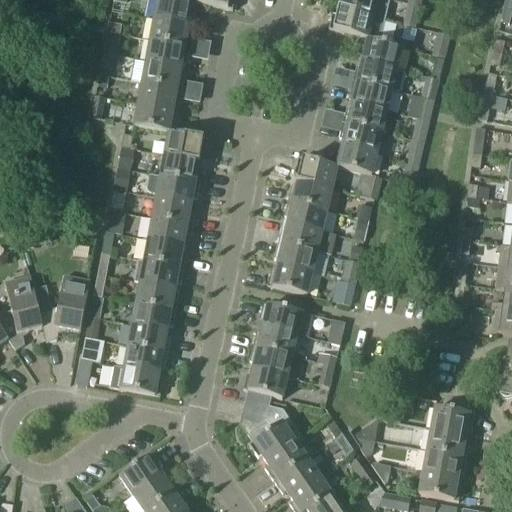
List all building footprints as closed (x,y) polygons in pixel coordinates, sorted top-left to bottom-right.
[(232,15),(235,0),(180,0),(178,5),(185,6),(198,9),(217,12),(232,15)] [(338,14),(382,25),(387,4),(372,0),(336,0),(335,7),(339,8),(338,14)] [(409,0),(408,8),(420,11),(422,0),(409,0)] [(194,25),(198,9),(185,6),(178,5),(158,1),(154,23),(189,30),(190,25),(194,25)] [(511,12),(511,3),(505,2),(502,14),(511,16),(511,12)] [(420,11),(408,8),(403,29),(415,32),(420,11)] [(332,18),(328,35),(343,38),(363,43),(367,44),(377,46),(382,25),(338,14),(337,19),(332,18)] [(500,27),(508,29),(511,16),(502,14),(500,27)] [(117,25),(110,23),(108,34),(115,35),(117,25)] [(191,43),(192,37),(188,36),(189,30),(154,23),(150,45),(189,52),(191,43)] [(107,36),(105,47),(119,49),(121,39),(118,39),(107,36)] [(444,63),(447,53),(449,40),(438,37),(432,62),(436,63),(437,62),(444,63)] [(401,52),(377,46),(367,44),(363,43),(359,59),(363,61),(362,66),(396,74),(401,52)] [(504,46),(496,44),(493,57),(501,59),(504,46)] [(186,68),(188,61),(189,52),(150,45),(146,66),(181,72),(182,67),(186,68)] [(490,69),(499,71),(501,59),(493,57),(490,69)] [(111,62),(103,60),(101,69),(109,70),(111,62)] [(436,63),(432,83),(439,84),(444,63),(437,62),(436,63)] [(183,85),(184,79),(180,78),(181,72),(146,66),(142,87),(181,95),(183,85)] [(356,71),(354,77),(352,86),(391,95),(396,74),(362,66),(361,72),(356,71)] [(112,75),(100,73),(99,79),(107,80),(111,81),(112,75)] [(105,88),(107,80),(99,79),(98,87),(105,88)] [(434,105),(439,85),(426,82),(421,102),(434,105)] [(350,95),(349,101),(353,103),(352,108),(386,116),(391,95),(352,86),(350,95)] [(495,88),(486,86),(483,99),(492,101),(495,88)] [(178,110),(180,104),(181,95),(142,87),(138,108),(173,115),(174,110),(178,110)] [(480,111),(477,125),(486,126),(489,113),(492,101),(483,99),(480,111)] [(434,106),(421,102),(416,123),(429,127),(434,106)] [(134,130),(168,137),(173,138),(176,122),(172,121),(173,115),(138,108),(134,130)] [(346,113),(344,119),(342,128),(381,137),(386,116),(352,108),(351,114),(346,113)] [(429,127),(416,123),(411,144),(424,148),(429,127)] [(340,137),(339,144),(343,145),(342,150),(376,158),(381,137),(342,128),(340,137)] [(476,133),(472,159),(481,160),(485,134),(476,133)] [(193,142),(173,138),(168,137),(164,159),(199,166),(200,160),(205,161),(208,145),(193,142)] [(133,141),(124,139),(121,151),(130,153),(133,141)] [(424,148),(411,144),(406,165),(419,169),(424,148)] [(337,172),(364,179),(371,180),(376,158),(342,150),(341,156),(336,155),(332,171),(337,172)] [(132,162),(120,159),(117,172),(130,174),(132,162)] [(160,181),(200,188),(202,173),(198,172),(199,166),(164,159),(160,181)] [(480,173),(481,160),(472,159),(471,172),(480,173)] [(332,171),(312,166),(298,163),(294,179),(299,181),(297,186),(331,194),(337,172),(332,171)] [(419,169),(406,165),(400,187),(414,191),(419,169)] [(150,196),(157,197),(156,202),(191,208),(192,203),(197,204),(200,188),(160,181),(150,179),(148,193),(150,196)] [(364,179),(359,201),(365,202),(374,204),(377,192),(380,182),(371,180),(364,179)] [(125,195),(127,184),(116,181),(113,193),(125,195)] [(331,194),(297,186),(296,192),(291,191),(287,206),(326,215),(331,194)] [(476,203),(477,190),(468,189),(467,202),(476,203)] [(152,223),(192,230),(194,215),(190,214),(191,208),(156,202),(152,223)] [(326,215),(287,206),(284,222),(288,223),(287,228),(322,236),(326,215)] [(373,211),(363,209),(360,223),(369,226),(373,211)] [(148,244),(183,251),(184,245),(189,246),(192,230),(152,223),(148,244)] [(120,239),(122,229),(108,227),(106,236),(114,238),(120,239)] [(317,257),(328,260),(333,239),(322,236),(287,228),(286,234),(281,233),(277,248),(317,257)] [(368,230),(358,228),(355,243),(365,245),(368,230)] [(472,234),(463,233),(461,245),(470,246),(472,234)] [(106,236),(105,236),(101,258),(110,259),(114,238),(106,236)] [(37,241),(22,245),(24,252),(39,249),(37,241)] [(183,251),(148,244),(144,266),(183,274),(186,258),(182,257),(183,251)] [(459,258),(468,259),(470,246),(461,245),(459,258)] [(317,257),(277,248),(274,263),(278,265),(277,270),(312,278),(317,257)] [(353,251),(350,265),(359,268),(363,254),(353,251)] [(498,272),(508,273),(511,273),(511,252),(501,251),(498,272)] [(110,259),(101,258),(97,278),(106,280),(110,259)] [(138,265),(134,286),(140,287),(175,294),(176,288),(181,289),(183,274),(144,266),(138,265)] [(267,291),(306,300),(312,278),(277,270),(276,276),(271,275),(267,291)] [(357,276),(348,274),(344,286),(354,289),(357,276)] [(466,276),(457,275),(455,288),(464,289),(466,276)] [(101,302),(102,302),(106,280),(97,278),(93,300),(101,302)] [(31,281),(5,287),(12,315),(0,317),(0,332),(8,344),(15,355),(24,349),(21,337),(42,332),(39,317),(31,281)] [(58,313),(39,317),(42,332),(46,347),(56,345),(58,333),(80,337),(90,286),(64,281),(58,313)] [(353,292),(354,289),(344,286),(339,308),(349,311),(352,298),(353,292)] [(136,308),(175,316),(178,301),(174,300),(175,294),(140,287),(136,308)] [(454,301),(463,302),(464,289),(455,288),(454,301)] [(493,307),(492,315),(495,315),(511,317),(511,295),(505,295),(504,308),(493,307)] [(99,312),(101,302),(93,300),(91,310),(99,312)] [(132,330),(167,336),(168,331),(172,332),(175,316),(136,308),(132,330)] [(259,324),(264,326),(262,331),(297,339),(305,341),(305,339),(307,338),(311,324),(309,322),(310,319),(263,308),(259,324)] [(500,339),(511,340),(511,317),(495,315),(492,337),(500,338),(500,339)] [(459,333),(460,320),(451,319),(450,332),(459,333)] [(335,326),(330,347),(340,350),(345,329),(335,326)] [(167,336),(132,330),(128,351),(167,359),(170,343),(166,342),(167,336)] [(95,332),(87,331),(85,343),(93,344),(95,332)] [(297,339),(262,331),(261,337),(256,336),(253,352),(292,361),(297,339)] [(95,358),(98,345),(93,344),(85,343),(83,355),(81,364),(92,366),(93,366),(95,358)] [(511,350),(508,350),(500,396),(511,398),(511,404),(511,350)] [(124,372),(159,379),(160,373),(164,374),(167,359),(128,351),(124,372)] [(292,361),(253,352),(249,366),(254,368),(252,374),(287,382),(292,361)] [(325,360),(323,369),(325,369),(334,372),(336,363),(325,360)] [(81,364),(79,374),(90,376),(92,366),(81,364)] [(325,369),(322,382),(331,384),(334,372),(325,369)] [(110,392),(159,402),(162,385),(158,385),(159,379),(124,372),(114,370),(110,392)] [(287,382),(252,374),(251,379),(246,378),(243,394),(247,395),(245,406),(269,412),(271,401),(282,404),(287,382)] [(266,423),(269,412),(245,406),(242,418),(266,423)] [(282,415),(269,412),(266,423),(242,418),(239,429),(252,447),(248,450),(258,464),(262,461),(265,466),(266,465),(294,446),(301,441),(282,415)] [(399,428),(402,413),(396,412),(386,419),(378,424),(379,425),(399,428)] [(474,420),(435,412),(431,434),(465,441),(466,435),(471,436),(474,420)] [(334,425),(327,430),(336,442),(342,438),(334,425)] [(355,443),(354,446),(356,449),(365,462),(373,456),(378,432),(368,431),(354,441),(355,443)] [(427,455),(466,463),(469,447),(464,447),(465,441),(431,434),(427,455)] [(336,442),(346,457),(356,449),(354,446),(347,435),(342,438),(336,442)] [(303,465),(306,463),(294,446),(266,465),(265,466),(268,470),(264,473),(273,486),(303,465)] [(463,479),(466,465),(466,463),(427,455),(425,465),(423,477),(458,483),(459,478),(463,479)] [(162,472),(152,459),(119,481),(132,500),(161,480),(158,475),(162,472)] [(386,487),(388,472),(380,462),(370,469),(384,488),(386,487)] [(290,501),(319,481),(306,463),(303,465),(273,486),(282,499),(286,496),(290,501)] [(362,465),(360,463),(356,465),(352,468),(359,479),(368,474),(366,471),(362,465)] [(368,491),(376,486),(368,474),(359,479),(368,491)] [(437,503),(458,506),(461,490),(456,489),(458,483),(423,477),(419,499),(437,503)] [(140,511),(152,511),(178,495),(169,482),(165,485),(161,480),(132,500),(140,511)] [(319,481),(290,501),(293,506),(289,509),(291,511),(311,511),(331,499),(319,481)] [(178,495),(152,511),(183,511),(187,508),(178,495)] [(340,511),(331,499),(311,511),(340,511)] [(378,510),(388,511),(394,511),(397,501),(385,499),(378,510)] [(97,511),(100,510),(92,500),(85,505),(89,511),(97,511)] [(408,511),(410,504),(397,501),(394,511),(408,511)] [(65,510),(65,511),(82,511),(75,502),(65,510)]
